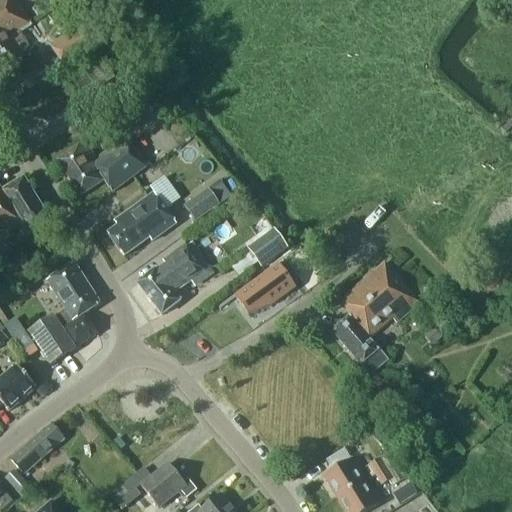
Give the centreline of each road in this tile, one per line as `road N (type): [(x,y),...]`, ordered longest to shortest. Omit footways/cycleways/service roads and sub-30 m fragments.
road 1 (tertiary): [(124,353),(120,308),(0,96)]
road 2 (residential): [(291,511),(176,373),(124,353)]
road 3 (tertiary): [(0,450),(124,353)]
